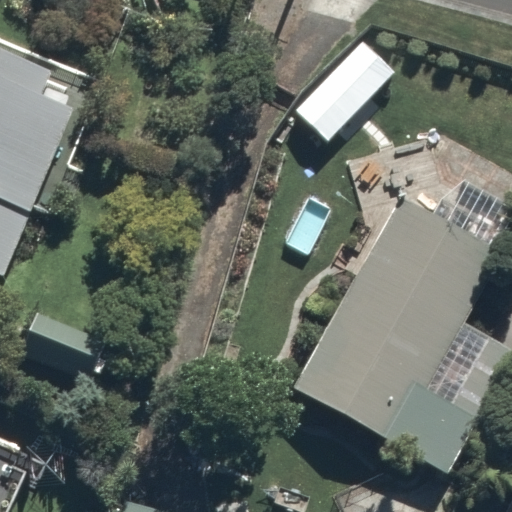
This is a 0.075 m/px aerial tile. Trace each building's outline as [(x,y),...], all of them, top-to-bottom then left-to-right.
[(0,282),(3,284),(14,258),(85,93),(0,56),(0,282)] [(286,385),(376,437),(443,476),(511,356),(511,344),(468,319),(482,296),(464,285),(484,250),(395,198),(286,385)] [(0,502),(30,444),(0,429),(0,502)] [(208,511),(213,497),(123,473),(111,511),(208,511)] [(511,511),(511,495),(502,511),(511,511)]
